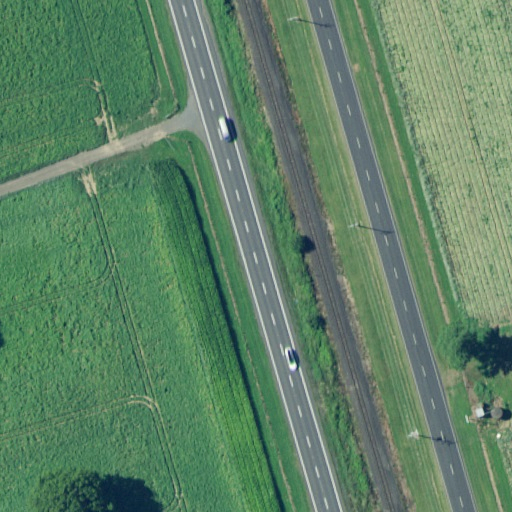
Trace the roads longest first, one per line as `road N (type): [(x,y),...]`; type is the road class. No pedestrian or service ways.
road 1 (primary): [(169,0),(318,511)]
road 2 (tertiary): [(324,0),(471,511)]
road 3 (track): [(202,113),(0,185)]
